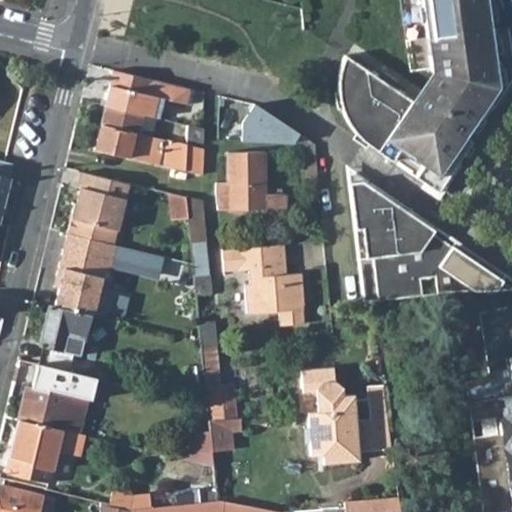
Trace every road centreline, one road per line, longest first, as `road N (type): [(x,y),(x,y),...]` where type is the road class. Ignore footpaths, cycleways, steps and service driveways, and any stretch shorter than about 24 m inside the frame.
road 1 (residential): [(78,41),(0,364)]
road 2 (residential): [(78,41),(270,94),(329,137)]
